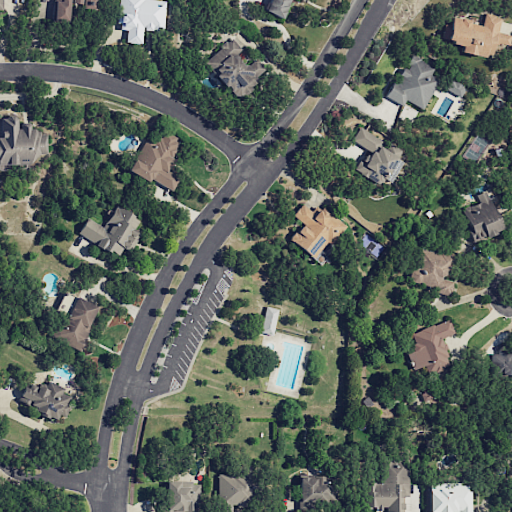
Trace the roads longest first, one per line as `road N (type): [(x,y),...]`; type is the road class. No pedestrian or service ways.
road 1 (residential): [(121,511),(138,389),(164,320),(204,254),(314,116),(383,0)]
road 2 (residential): [(357,0),(287,113),(184,243),(135,329),(114,397),(98,511)]
road 3 (residential): [(265,178),(212,133),(149,99),(92,81),(0,74)]
